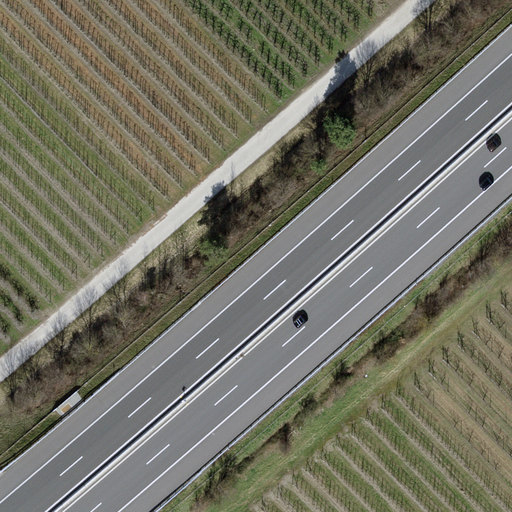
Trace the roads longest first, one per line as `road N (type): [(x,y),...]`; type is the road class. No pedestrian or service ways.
road 1 (motorway): [(511,75),(16,511)]
road 2 (track): [(0,375),(422,0)]
road 3 (motorway): [(90,511),(511,141)]
